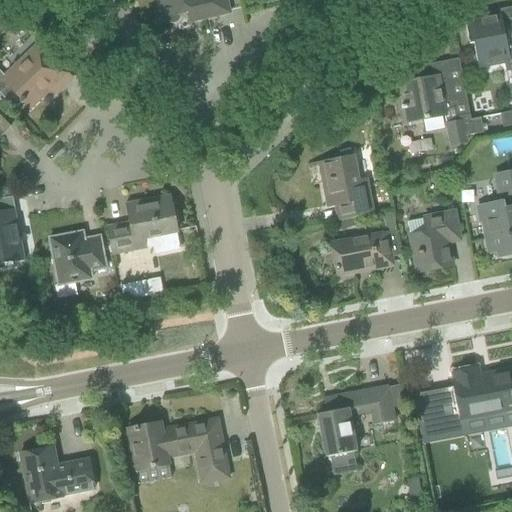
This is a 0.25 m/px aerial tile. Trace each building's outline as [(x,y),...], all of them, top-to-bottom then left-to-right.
[(159,0),(164,18),(164,20),(165,21),(166,22),(167,23),(168,24),(169,24),(171,25),(173,25),(175,24),(176,23),(177,23),(178,21),(179,19),(179,17),(179,15),(179,14),(201,9),(203,18),(227,13),(223,0),(159,0)] [(487,19),(465,23),(469,43),(469,44),(472,44),(476,62),(477,70),(503,65),(504,73),(511,71),(511,8),(486,13),(487,19)] [(0,73),(0,96),(14,111),(23,103),(29,109),(50,88),(56,94),(70,80),(37,45),(4,78),(0,73)] [(470,121),(462,79),(458,60),(428,65),(431,79),(400,85),(405,106),(400,107),(401,110),(403,110),(405,124),(445,116),(444,111),(453,110),(456,123),(446,125),(450,146),(466,143),(465,137),(483,134),(480,119),(470,121)] [(502,129),(511,127),(511,112),(500,115),(502,129)] [(0,136),(10,127),(0,117),(0,136)] [(319,164),(306,166),(307,169),(319,167),(327,207),(340,204),(343,220),(372,215),(366,182),(358,184),(353,157),(319,164)] [(398,168),(388,170),(390,180),(400,178),(398,168)] [(489,220),(483,221),(485,234),(489,253),(495,252),(496,258),(511,254),(511,172),(495,176),(499,198),(500,204),(486,207),(489,220)] [(130,224),(105,229),(110,255),(144,248),(154,246),(156,256),(179,252),(176,234),(168,197),(126,206),(130,224)] [(0,199),(0,266),(5,265),(5,268),(13,266),(13,264),(25,261),(25,260),(24,260),(14,211),(15,211),(15,209),(8,211),(6,199),(0,199)] [(423,219),(423,220),(406,223),(413,257),(417,256),(420,273),(451,266),(447,243),(459,241),(453,213),(423,219)] [(385,234),(331,245),(337,276),(358,272),(358,270),(389,264),(389,266),(391,266),(390,258),(400,256),(392,215),(382,217),(385,234)] [(354,218),(344,220),(345,230),(356,228),(354,218)] [(74,234),(48,239),(52,259),(57,286),(54,287),(56,300),(77,296),(74,283),(90,280),(89,272),(105,269),(104,263),(100,244),(76,248),(74,234)] [(129,284),(119,286),(122,303),(132,301),(129,284)] [(111,312),(107,320),(115,323),(118,315),(111,312)] [(452,383),(456,402),(459,422),(511,411),(511,382),(510,371),(477,378),(476,370),(451,374),(453,382),(452,383)] [(325,414),(317,415),(326,458),(329,458),(333,477),(356,473),(353,453),(356,452),(349,417),(370,413),(373,427),(394,422),(391,407),(387,387),(322,400),(325,414)] [(194,457),(200,485),(227,480),(216,421),(161,431),(159,424),(137,428),(136,426),(133,427),(133,429),(126,430),(134,472),(168,465),(167,462),(194,457)] [(93,491),(91,480),(88,461),(56,467),(52,448),(19,455),(28,504),(62,498),(62,496),(93,491)]
